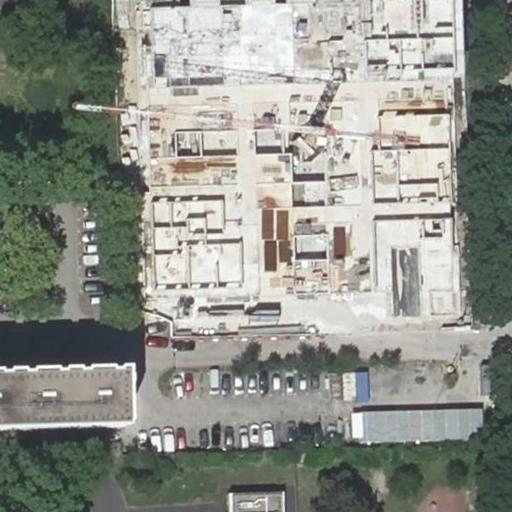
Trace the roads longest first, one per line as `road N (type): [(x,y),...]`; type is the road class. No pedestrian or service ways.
road 1 (residential): [(511,343),(71,354)]
road 2 (residential): [(71,354),(65,219),(0,221)]
